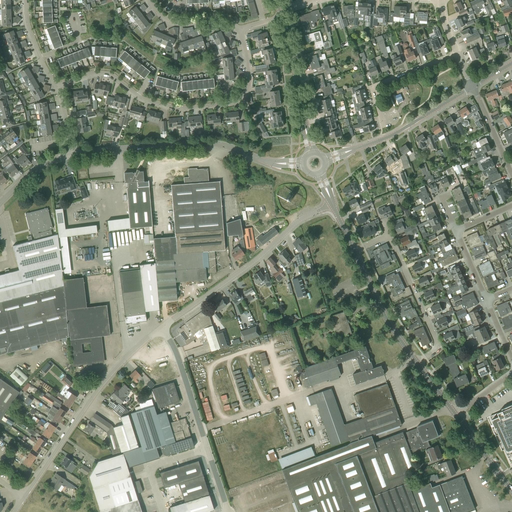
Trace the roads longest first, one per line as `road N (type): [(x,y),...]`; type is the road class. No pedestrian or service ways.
road 1 (residential): [(56,86),(96,72),(177,108),(231,102),(249,77),(236,29)]
road 2 (unclassified): [(23,496),(104,381),(160,328)]
road 3 (unclassified): [(160,328),(332,202)]
road 4 (tertiary): [(71,152),(210,142),(276,162)]
road 5 (residential): [(229,511),(174,348),(160,328)]
road 6 (residential): [(416,362),(436,343),(388,234)]
road 7 (residential): [(350,150),(472,87)]
road 8 (tertiary): [(416,362),(354,251)]
road 9 (residential): [(384,120),(379,86),(457,54)]
